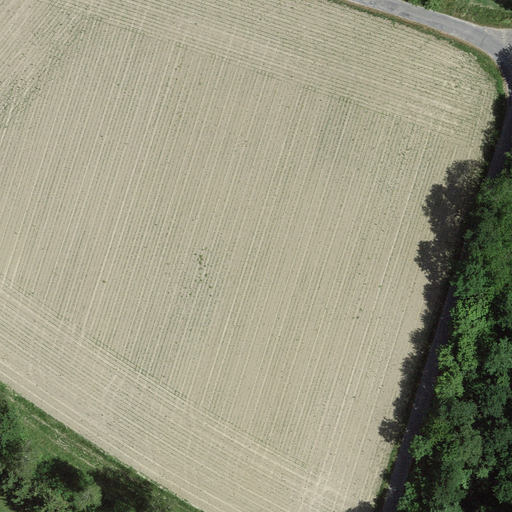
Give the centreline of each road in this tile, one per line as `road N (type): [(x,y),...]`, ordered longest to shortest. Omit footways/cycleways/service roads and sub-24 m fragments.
road 1 (unclassified): [(389,511),(511,124)]
road 2 (unclassified): [(511,60),(471,32),(370,0)]
